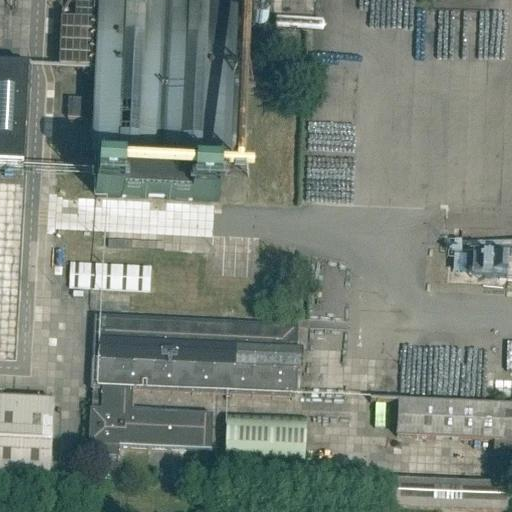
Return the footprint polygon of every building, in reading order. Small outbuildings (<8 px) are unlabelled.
[(221,210),(234,0),(96,0),(87,204),(221,210)] [(0,168),(23,170),(28,71),(0,69),(0,168)] [(151,296),(152,270),(69,267),(68,293),(151,296)] [(302,373),(302,353),(297,352),(298,329),(95,319),(91,393),(93,393),(92,412),(91,412),(88,448),(99,449),(99,459),(119,460),(119,450),(211,454),(213,418),(132,414),(133,394),(294,403),(295,373),(302,373)] [(463,389),(492,389),(492,342),(463,342),(463,389)] [(0,400),(0,484),(38,486),(48,487),(52,403),(0,400)] [(511,445),(511,408),(397,404),(396,440),(511,445)] [(225,416),(223,464),(303,468),(305,419),(225,416)] [(389,511),(511,511),(511,487),(390,483),(389,511)]
